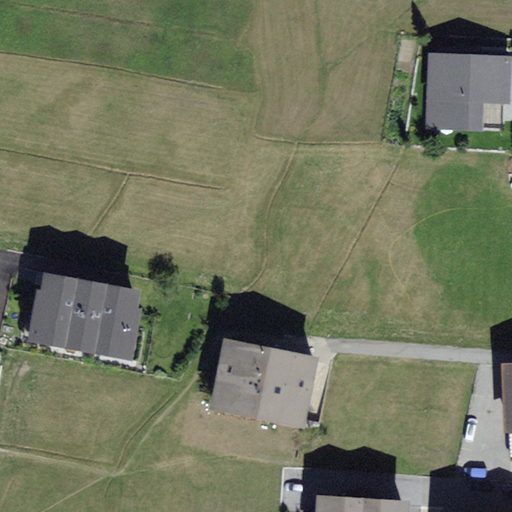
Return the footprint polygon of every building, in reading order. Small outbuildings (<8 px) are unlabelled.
[(511,0),(493,0),(494,18),(511,17),(511,0)] [(511,86),(423,82),(420,154),(476,157),(477,134),(509,135),(511,86)] [(139,332),(34,317),(24,382),(129,398),(139,332)] [(312,398),(218,379),(205,446),(299,465),(312,398)] [(511,400),(494,402),(499,468),(511,467),(511,400)] [(391,511),(393,494),(311,490),(310,511),(391,511)]
